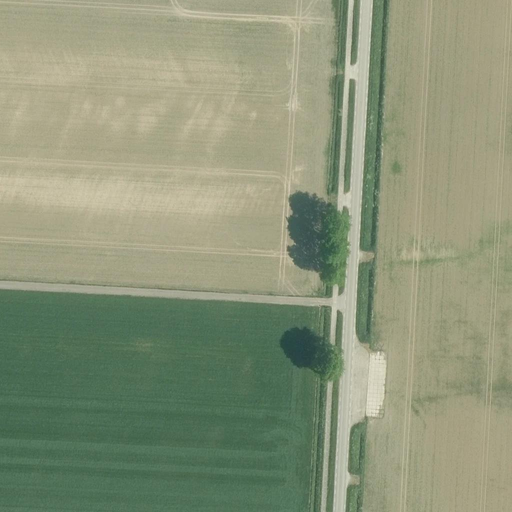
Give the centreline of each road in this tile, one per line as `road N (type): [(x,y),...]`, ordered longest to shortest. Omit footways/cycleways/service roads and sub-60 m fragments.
road 1 (unclassified): [(350,303),(0,285)]
road 2 (secondary): [(350,303),(366,0)]
road 3 (secondary): [(339,511),(350,303)]
